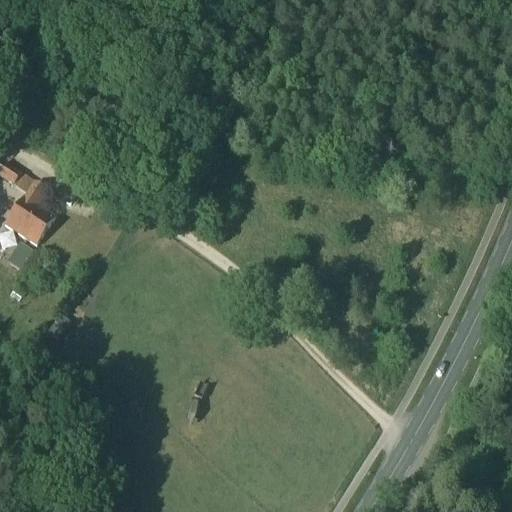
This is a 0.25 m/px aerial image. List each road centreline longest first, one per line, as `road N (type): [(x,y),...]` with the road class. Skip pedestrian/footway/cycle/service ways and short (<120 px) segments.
road 1 (track): [(0,142),(197,245),(408,446)]
road 2 (primary): [(369,511),(511,242)]
